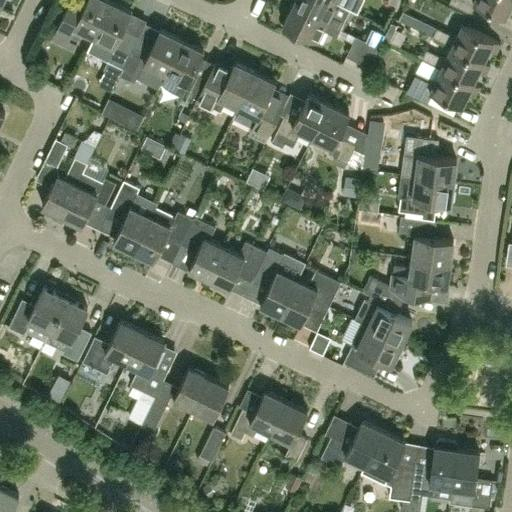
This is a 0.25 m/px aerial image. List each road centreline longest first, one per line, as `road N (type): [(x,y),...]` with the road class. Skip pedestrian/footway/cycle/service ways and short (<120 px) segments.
road 1 (residential): [(3,220),(153,298),(195,308),(398,401),(426,406),(473,305)]
road 2 (residential): [(473,305),(493,174),(487,128),(511,76)]
road 3 (residential): [(3,220),(46,114),(46,92),(5,70)]
road 4 (residential): [(147,511),(0,415)]
road 5 (residential): [(237,26),(378,93)]
